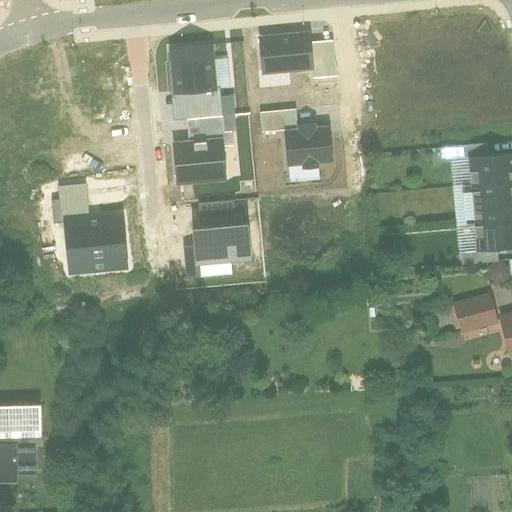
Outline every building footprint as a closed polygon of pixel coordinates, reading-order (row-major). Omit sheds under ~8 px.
[(478,17),(397,25),(399,45),(480,37),(478,17)] [(311,30),(257,35),(261,73),(295,70),(316,68),(317,75),(338,73),(334,38),(312,40),(311,30)] [(187,120),(223,118),(221,86),(217,87),(214,46),(170,49),(175,118),(187,117),(187,120)] [(297,106),(260,108),(262,130),(286,128),(287,162),(304,161),(304,166),(320,165),(320,159),(334,158),(332,123),(318,124),(317,121),(298,122),(297,106)] [(190,144),(176,146),(180,185),(225,180),(222,148),(233,147),(232,133),(224,134),(223,118),(187,120),(190,144)] [(469,181),(511,177),(511,153),(467,157),(469,181)] [(471,205),(511,201),(511,177),(469,181),(471,205)] [(89,213),(86,181),(62,183),(68,271),(130,266),(126,210),(89,213)] [(235,197),(199,202),(202,225),(191,226),(195,264),(253,257),(248,221),(238,222),(235,197)] [(473,229),(511,225),(511,201),(471,205),(473,229)] [(475,253),(511,249),(511,225),(473,229),(475,253)] [(511,315),(501,318),(511,354),(511,315)] [(0,404),(0,478),(17,478),(17,470),(35,470),(34,403),(0,404)]
